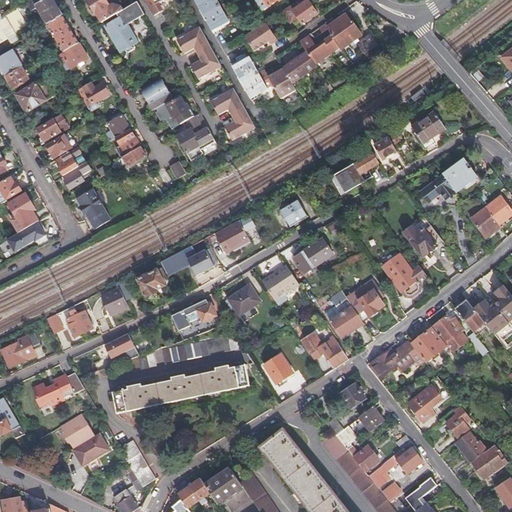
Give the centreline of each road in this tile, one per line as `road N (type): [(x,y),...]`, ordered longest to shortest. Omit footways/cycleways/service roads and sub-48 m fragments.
road 1 (residential): [(511,164),(485,141),(463,139),(219,282),(0,381)]
road 2 (residential): [(149,511),(166,481),(360,366)]
road 3 (residential): [(0,109),(76,237),(0,279)]
road 4 (unclassified): [(360,366),(511,241)]
road 5 (unclassified): [(473,511),(360,366)]
road 6 (residential): [(161,156),(67,0)]
road 7 (residential): [(416,17),(511,138)]
